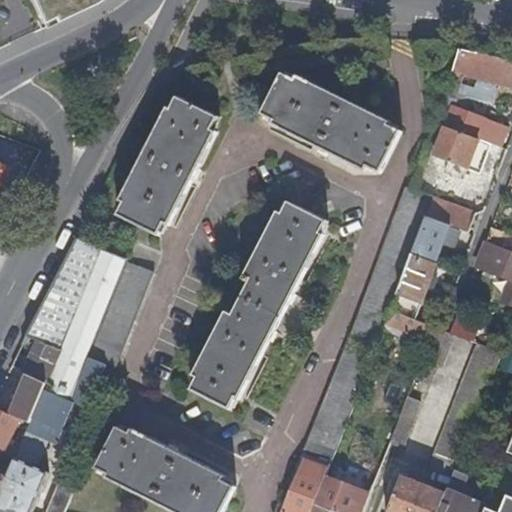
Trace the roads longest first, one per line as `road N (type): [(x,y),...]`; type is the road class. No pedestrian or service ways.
road 1 (unknown): [(408,0),(404,55),(414,144),(354,286)]
road 2 (secondary): [(69,190),(168,0)]
road 3 (residential): [(444,325),(511,149)]
road 4 (secondary): [(148,0),(0,83)]
road 5 (secondary): [(69,190),(59,116),(0,85)]
road 6 (secondary): [(0,308),(69,190)]
